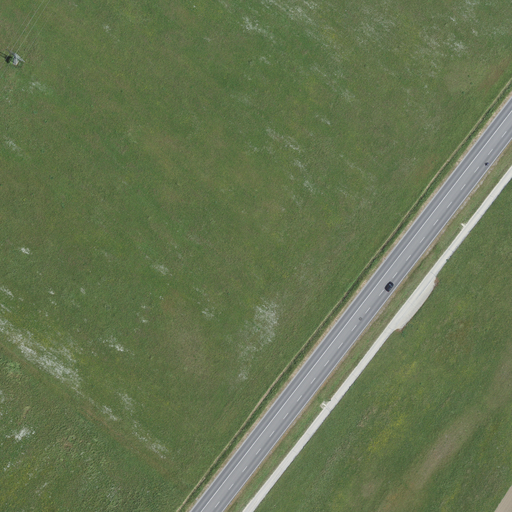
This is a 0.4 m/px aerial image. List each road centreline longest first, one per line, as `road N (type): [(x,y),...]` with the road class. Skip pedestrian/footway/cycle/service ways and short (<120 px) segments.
road 1 (primary): [(511,117),(206,511)]
road 2 (track): [(248,511),(511,171)]
